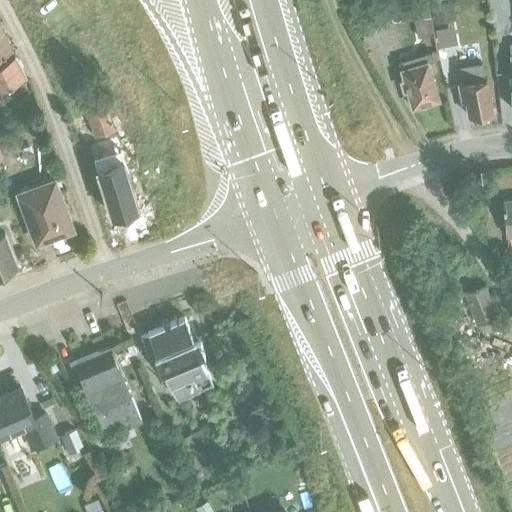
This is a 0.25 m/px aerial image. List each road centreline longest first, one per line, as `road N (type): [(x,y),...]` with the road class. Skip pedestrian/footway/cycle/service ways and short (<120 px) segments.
road 1 (trunk): [(454,511),(330,196)]
road 2 (trunk): [(272,217),(392,511)]
road 3 (residential): [(113,271),(33,51),(6,0)]
road 4 (trunk): [(203,0),(272,217)]
road 5 (trunk): [(330,196),(263,0)]
road 6 (tertiary): [(330,196),(411,168),(511,149)]
road 7 (tertiary): [(113,271),(0,315)]
